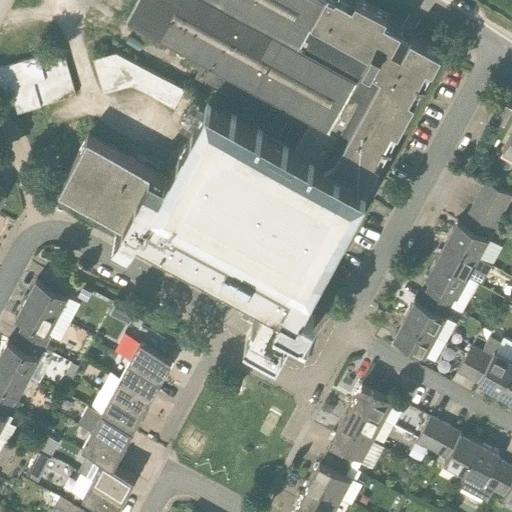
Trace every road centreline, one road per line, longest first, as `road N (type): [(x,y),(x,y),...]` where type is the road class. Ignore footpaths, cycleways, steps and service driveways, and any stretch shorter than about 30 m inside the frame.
road 1 (residential): [(343,333),(496,43)]
road 2 (residential): [(215,345),(202,307),(40,222)]
road 3 (residential): [(511,424),(343,333)]
